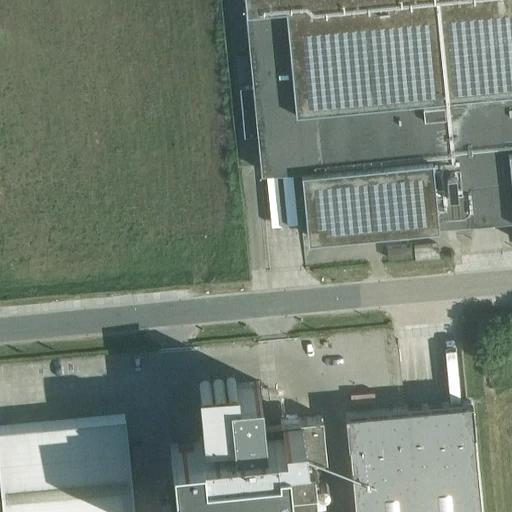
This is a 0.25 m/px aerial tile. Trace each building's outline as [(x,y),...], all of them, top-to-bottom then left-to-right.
[(511,0),(244,0),(260,170),(300,166),(307,235),(470,219),(467,188),(462,188),(458,151),(507,146),(511,195),(511,0)] [(414,246),(415,258),(439,256),(438,244),(414,246)] [(326,457),(322,415),(263,421),(259,381),(227,384),(231,434),(199,437),(199,441),(169,444),(175,500),(176,511),(317,511),(312,458),(326,457)] [(346,413),(355,511),(481,511),(471,401),(346,413)] [(133,511),(125,414),(0,426),(0,484),(2,511),(133,511)]
